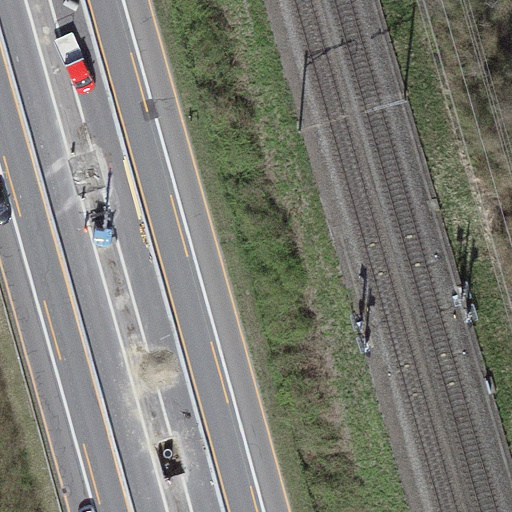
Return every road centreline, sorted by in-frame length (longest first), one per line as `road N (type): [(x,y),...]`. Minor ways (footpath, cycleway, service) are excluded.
road 1 (motorway): [(227,511),(87,0)]
road 2 (motorway): [(0,32),(130,511)]
